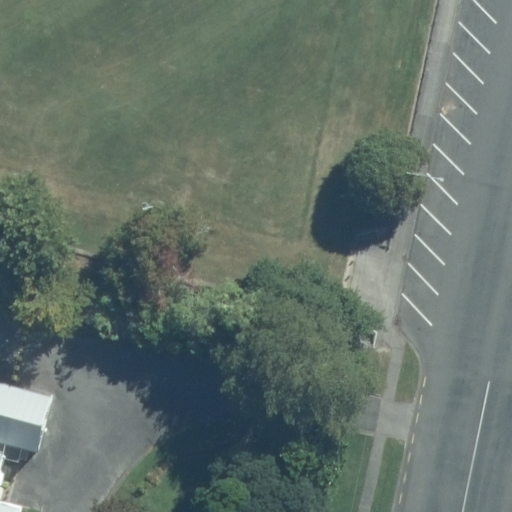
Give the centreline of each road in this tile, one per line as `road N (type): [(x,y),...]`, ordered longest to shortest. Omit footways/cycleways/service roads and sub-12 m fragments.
road 1 (residential): [(477,443),(0,342)]
road 2 (secondary): [(477,443),(511,275)]
